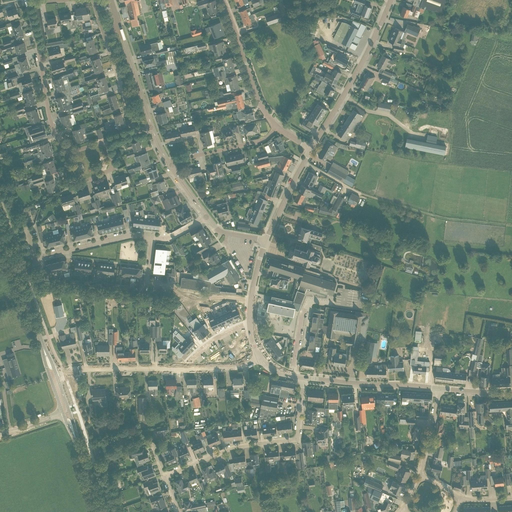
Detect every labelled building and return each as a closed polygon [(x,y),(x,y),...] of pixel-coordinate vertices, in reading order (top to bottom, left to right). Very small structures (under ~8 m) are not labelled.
[(135,9),(133,0),(124,0),(125,3),(128,3),(131,16),(130,16),(131,22),(138,21),(137,15),(135,9)] [(133,0),(135,9),(137,15),(142,14),(139,1),(140,1),(140,0),(133,0)] [(208,10),(210,10),(211,14),(217,12),(214,0),(209,2),(208,0),(202,0),(197,2),(199,9),(206,6),(208,10)] [(368,17),(372,8),(368,6),(364,5),(365,1),(364,0),(354,0),(354,2),(358,4),(358,3),(363,5),(362,8),(359,7),(357,12),(353,10),(351,14),(355,15),(359,17),(360,14),(368,17)] [(413,0),(412,5),(418,6),(422,8),(424,8),(426,9),(444,12),(445,0),(413,0)] [(403,7),(400,15),(404,16),(407,18),(408,15),(414,17),(417,10),(421,12),(422,8),(418,6),(412,5),(410,10),(403,7)] [(240,11),(242,18),(249,16),(247,12),(251,11),(250,7),(240,11)] [(77,16),(74,17),(75,20),(75,24),(79,23),(80,23),(79,21),(86,19),(90,19),(88,8),(81,10),(81,8),(76,9),(77,16)] [(8,11),(10,19),(19,17),(16,9),(8,11)] [(72,20),(70,13),(67,14),(67,15),(61,16),(61,15),(60,15),(61,20),(62,23),(66,22),(69,22),(70,29),(76,28),(74,20),(72,20)] [(249,16),(242,18),(245,25),(255,21),(253,14),(249,16)] [(279,14),(266,18),(268,24),(281,20),(279,14)] [(255,19),(257,24),(265,21),(263,15),(255,19)] [(49,27),(46,28),(46,27),(45,27),(47,34),(54,33),(53,27),(57,26),(56,22),(56,18),(47,20),(49,27)] [(349,47),(355,50),(357,45),(356,45),(357,42),(358,43),(360,38),(359,38),(366,26),(353,19),(350,25),(342,21),(333,39),(337,41),(349,47)] [(309,37),(314,39),(317,21),(312,22),(309,37)] [(12,25),(7,27),(8,28),(9,34),(22,29),(20,23),(15,24),(12,25)] [(210,26),(211,27),(215,38),(223,34),(221,27),(222,27),(220,23),(210,26)] [(92,29),(91,25),(83,27),(84,34),(88,33),(88,30),(92,29)] [(406,27),(404,31),(407,32),(417,36),(420,29),(413,25),(411,29),(406,27)] [(391,35),(388,42),(397,45),(399,46),(399,47),(403,48),(404,44),(406,40),(404,39),(401,38),(404,32),(403,31),(400,30),(395,28),(392,35),(391,35)] [(22,29),(9,34),(10,36),(15,35),(17,38),(17,39),(17,38),(20,38),(24,36),(22,29)] [(85,46),(86,48),(95,45),(93,39),(86,41),(87,45),(85,46)] [(209,45),(210,50),(215,49),(216,55),(226,53),(223,41),(209,45)] [(0,47),(0,46),(0,48),(1,53),(14,49),(16,54),(27,51),(25,46),(23,43),(16,45),(15,42),(12,44),(3,46),(0,47)] [(63,43),(57,45),(58,48),(49,50),(51,58),(55,57),(55,58),(65,55),(63,48),(67,47),(73,46),(72,42),(63,43)] [(140,47),(142,54),(148,52),(149,53),(156,51),(157,54),(170,51),(170,47),(167,48),(159,50),(157,42),(150,44),(140,47)] [(194,46),(185,48),(186,52),(192,51),(195,50),(195,51),(206,48),(206,47),(205,43),(194,46)] [(313,45),(320,61),(326,58),(319,43),(313,45)] [(95,45),(86,48),(87,50),(88,49),(90,54),(92,53),(97,51),(96,51),(95,45)] [(331,59),(329,62),(331,63),(331,64),(334,66),(336,62),(345,67),(345,66),(348,60),(342,57),(343,55),(338,53),(334,61),(331,59)] [(380,60),(381,61),(378,66),(384,69),(386,67),(390,69),(393,62),(390,60),(390,59),(382,56),(380,60)] [(18,64),(14,65),(15,68),(19,66),(28,63),(26,57),(19,59),(18,59),(18,60),(19,63),(18,64)] [(223,59),(224,65),(233,64),(231,57),(223,59)] [(92,60),(89,61),(91,66),(92,65),(92,67),(101,64),(102,64),(100,60),(99,60),(99,58),(92,60)] [(167,64),(166,60),(157,62),(155,62),(154,58),(144,61),(144,62),(143,62),(144,66),(145,66),(145,67),(151,65),(152,68),(151,68),(162,66),(167,64)] [(323,64),(333,69),(334,66),(331,64),(324,61),(323,64)] [(51,66),(54,74),(66,70),(63,62),(51,66)] [(19,66),(15,68),(16,71),(18,70),(19,74),(22,73),(26,72),(30,70),(28,63),(19,66)] [(92,67),(90,68),(91,71),(93,71),(94,73),(97,72),(103,70),(101,64),(92,67)] [(224,65),(220,66),(221,71),(226,70),(226,72),(234,70),(233,64),(224,65)] [(328,73),(338,79),(341,73),(334,69),(333,72),(328,70),(327,73),(328,73)] [(64,83),(63,80),(67,79),(67,77),(75,74),(73,70),(65,73),(60,75),(61,78),(57,79),(53,80),(55,86),(64,83)] [(382,74),(390,78),(394,80),(396,75),(383,70),(382,74)] [(149,73),(146,74),(149,88),(151,88),(152,92),(157,91),(161,90),(165,89),(164,85),(162,85),(160,86),(158,80),(156,71),(155,72),(155,71),(151,72),(150,73),(150,72),(149,73)] [(367,72),(359,86),(363,89),(367,91),(371,93),(373,89),(369,87),(375,77),(371,75),(367,72)] [(338,79),(328,73),(325,79),(322,77),(320,80),(322,81),(326,83),(327,80),(335,84),(338,79)] [(175,76),(177,87),(183,85),(181,74),(175,76)] [(389,81),(390,78),(382,74),(380,79),(379,80),(388,83),(389,81)] [(226,84),(226,85),(238,82),(236,75),(226,78),(224,78),(226,84)] [(86,79),(85,80),(86,84),(87,83),(94,82),(96,81),(97,83),(95,84),(95,87),(107,83),(105,77),(99,79),(98,76),(92,78),(86,79)] [(24,79),(18,81),(19,84),(22,83),(24,87),(25,90),(29,88),(29,86),(33,84),(31,77),(27,79),(27,78),(24,79)] [(326,83),(322,81),(320,85),(322,86),(320,91),(324,93),(325,92),(332,96),(335,91),(330,88),(332,86),(326,83)] [(64,83),(55,86),(55,89),(57,88),(58,92),(66,89),(65,87),(68,86),(68,85),(67,82),(64,83)] [(224,95),(231,94),(231,93),(230,90),(239,88),(238,82),(226,85),(227,91),(223,92),(224,95)] [(95,87),(93,88),(94,90),(96,89),(97,89),(99,93),(98,93),(98,94),(99,96),(109,93),(108,90),(109,89),(107,83),(95,87)] [(25,96),(27,99),(35,96),(33,90),(22,94),(23,96),(25,96)] [(152,96),(154,103),(161,101),(160,97),(164,96),(162,92),(152,96)] [(217,101),(218,106),(243,100),(241,94),(237,95),(236,92),(231,93),(231,94),(231,97),(235,96),(236,98),(233,99),(232,98),(217,101)] [(61,97),(56,98),(58,105),(66,102),(69,101),(73,100),(71,94),(70,95),(70,94),(66,95),(61,97)] [(107,97),(109,103),(117,101),(115,95),(107,97)] [(35,96),(27,99),(28,103),(25,103),(26,106),(37,103),(35,96)] [(218,106),(216,106),(217,110),(226,108),(226,110),(232,108),(232,106),(237,105),(238,108),(245,107),(243,100),(218,106)] [(66,102),(58,105),(60,111),(65,109),(71,107),(70,105),(71,105),(69,101),(66,102)] [(117,101),(109,103),(111,107),(102,111),(103,115),(113,111),(112,110),(119,107),(117,101)] [(378,101),(376,108),(388,111),(390,105),(378,101)] [(314,109),(313,112),(322,117),(327,109),(318,104),(314,109)] [(337,134),(341,137),(347,141),(351,136),(350,136),(365,112),(355,106),(337,134)] [(241,111),(242,116),(244,116),(245,122),(250,121),(250,120),(254,119),(253,112),(250,112),(250,109),(241,111)] [(26,112),(27,117),(29,116),(31,122),(40,120),(37,112),(35,112),(34,110),(26,112)] [(22,111),(16,113),(13,113),(15,120),(19,119),(18,116),(23,114),(22,111)] [(157,115),(159,124),(168,121),(165,112),(157,115)] [(322,117),(313,112),(305,123),(303,122),(301,125),(310,131),(312,127),(311,127),(312,125),(313,125),(314,123),(316,125),(317,125),(322,117)] [(62,119),(61,120),(63,128),(65,127),(67,127),(72,125),(76,124),(74,116),(71,117),(70,114),(66,115),(62,117),(62,119)] [(114,116),(116,122),(123,120),(121,114),(116,115),(114,116)] [(123,120),(116,122),(116,124),(118,129),(125,127),(123,120)] [(253,125),(253,122),(250,123),(250,125),(244,127),(245,134),(247,135),(254,133),(255,135),(255,133),(256,133),(257,131),(256,129),(257,128),(256,128),(256,126),(254,125),(253,125)] [(72,135),(73,137),(83,134),(86,133),(84,127),(86,127),(85,124),(76,127),(77,130),(73,131),(74,134),(72,135)] [(32,135),(44,131),(42,125),(29,129),(31,135),(32,135)] [(225,135),(223,135),(224,140),(231,139),(231,140),(236,139),(235,134),(239,133),(238,128),(237,125),(231,126),(232,130),(224,131),(225,135)] [(194,126),(187,127),(189,135),(196,134),(194,126)] [(189,135),(187,127),(180,129),(182,137),(189,135)] [(47,137),(45,131),(44,131),(32,135),(34,141),(47,137)] [(179,131),(172,133),(173,141),(181,139),(179,131)] [(205,132),(200,133),(201,134),(201,135),(202,140),(211,137),(209,131),(205,132)] [(173,141),(172,133),(164,134),(166,142),(173,141)] [(83,134),(73,137),(74,140),(75,139),(76,143),(85,140),(83,134)] [(211,137),(202,140),(203,144),(204,145),(203,145),(203,146),(212,144),(213,144),(211,137)] [(267,143),(269,146),(272,153),(275,152),(275,153),(285,149),(281,142),(279,137),(274,139),(275,140),(271,142),(270,141),(267,143)] [(444,155),(446,146),(407,138),(405,147),(444,155)] [(356,142),(355,147),(364,149),(366,143),(357,140),(356,142)] [(133,147),(134,151),(141,149),(139,141),(132,143),(127,145),(128,149),(131,148),(133,147)] [(328,141),(318,157),(325,161),(332,150),(335,152),(338,147),(328,141)] [(38,152),(42,151),(52,148),(51,146),(50,146),(49,142),(41,145),(40,142),(35,144),(22,148),(23,152),(36,147),(38,152)] [(52,148),(42,151),(44,157),(52,154),(51,151),(52,150),(52,148)] [(140,160),(142,166),(150,163),(147,153),(135,157),(136,161),(140,160)] [(257,156),(259,162),(265,160),(265,158),(268,157),(267,153),(257,156)] [(246,160),(245,158),(244,158),(243,158),(242,154),(234,156),(233,155),(228,156),(229,157),(225,158),(227,166),(244,162),(244,161),(245,161),(246,160)] [(265,160),(259,162),(257,163),(258,167),(263,166),(277,163),(278,161),(280,162),(278,166),(286,170),(290,163),(292,161),(291,160),(285,157),(283,156),(282,156),(268,157),(265,158),(265,160)] [(44,163),(40,165),(42,170),(45,169),(47,174),(51,173),(56,171),(55,171),(54,166),(53,160),(51,161),(49,161),(50,161),(44,163)] [(213,179),(214,180),(216,179),(215,174),(223,172),(221,162),(213,164),(214,167),(207,169),(209,180),(213,179)] [(349,171),(333,162),(327,173),(343,182),(349,171)] [(201,179),(202,182),(206,181),(206,178),(203,179),(200,167),(193,169),(188,170),(190,178),(196,176),(197,180),(201,179)] [(153,181),(152,178),(154,177),(158,176),(156,169),(152,171),(151,168),(146,169),(144,170),(147,178),(139,180),(140,185),(148,182),(153,181)] [(269,180),(267,185),(278,189),(283,175),(276,172),(272,181),(269,180)] [(310,172),(307,177),(304,182),(309,185),(312,186),(315,180),(317,176),(310,172),(309,172),(310,172)] [(117,179),(114,180),(116,185),(117,189),(121,187),(121,185),(127,183),(126,180),(125,175),(116,178),(117,178),(117,179)] [(45,182),(49,192),(46,193),(47,197),(52,196),(52,195),(54,194),(55,193),(54,191),(55,190),(57,189),(55,184),(53,179),(54,179),(53,179),(45,182)] [(151,182),(147,184),(149,188),(153,187),(153,188),(158,187),(159,190),(161,189),(166,188),(164,181),(157,183),(152,185),(151,182)] [(101,184),(100,184),(105,196),(108,195),(107,191),(110,190),(109,186),(108,182),(101,184)] [(231,184),(233,191),(243,189),(242,182),(231,184)] [(100,184),(93,186),(95,191),(96,194),(100,193),(101,198),(105,196),(100,184)] [(278,189),(267,185),(266,187),(269,188),(267,193),(267,194),(275,197),(278,189)] [(301,185),(298,192),(307,196),(312,198),(314,192),(315,192),(310,189),(306,187),(301,185)] [(78,192),(79,197),(80,201),(91,197),(88,190),(83,192),(83,191),(78,192)] [(298,192),(294,201),(298,203),(304,206),(307,199),(306,198),(307,196),(298,192)] [(345,200),(344,202),(350,205),(350,206),(354,208),(359,197),(352,193),(350,197),(347,196),(345,199),(345,200)] [(64,205),(62,206),(64,209),(71,207),(70,204),(75,203),(72,194),(61,198),(64,205)] [(149,198),(154,205),(160,202),(157,195),(149,198)] [(162,201),(166,210),(171,207),(180,203),(176,195),(167,199),(167,198),(162,201)] [(225,196),(227,205),(219,207),(218,206),(212,208),(213,212),(218,211),(219,216),(226,214),(226,215),(229,215),(229,214),(232,213),(229,201),(228,196),(225,196)] [(320,206),(318,212),(336,217),(337,216),(336,216),(338,212),(339,212),(344,202),(345,200),(345,199),(340,196),(332,209),(320,206)] [(259,197),(254,209),(262,213),(268,201),(259,197)] [(98,209),(98,210),(104,208),(103,204),(100,205),(99,199),(95,201),(95,202),(98,209)] [(98,209),(95,202),(92,203),(93,207),(89,208),(91,211),(98,209)] [(182,207),(176,211),(179,217),(178,218),(178,219),(179,220),(180,221),(181,221),(182,223),(182,224),(183,224),(189,220),(188,220),(192,217),(191,215),(191,214),(190,212),(189,212),(189,211),(186,213),(182,207)] [(258,224),(262,213),(254,209),(252,212),(251,212),(250,216),(248,215),(246,219),(258,224)] [(146,228),(147,218),(143,218),(144,214),(142,210),(139,211),(140,215),(140,217),(139,227),(146,228)] [(154,228),(155,219),(155,217),(152,217),(152,219),(147,218),(146,228),(153,229),(153,228),(154,228)] [(117,219),(110,221),(112,231),(120,229),(117,219)] [(161,225),(162,222),(160,222),(160,220),(155,219),(154,228),(153,228),(153,229),(159,230),(160,225),(161,225)] [(110,221),(103,223),(105,232),(112,231),(110,221)] [(321,233),(306,228),(301,226),(297,238),(302,240),(307,242),(310,242),(311,237),(320,240),(322,233),(321,233)] [(190,231),(190,232),(193,238),(196,236),(198,240),(206,235),(203,231),(201,229),(199,231),(197,228),(190,231)] [(198,240),(195,242),(197,244),(198,244),(201,242),(203,246),(211,242),(210,241),(207,235),(206,235),(198,240)] [(172,243),(170,244),(175,252),(176,255),(181,255),(179,252),(174,242),(173,243),(172,243)] [(310,242),(307,242),(305,247),(304,247),(304,246),(300,245),(299,245),(296,244),(295,247),(294,248),(294,247),(292,246),(291,247),(290,248),(288,253),(290,253),(289,254),(291,255),(289,256),(289,257),(290,258),(291,259),(291,260),(294,261),(295,261),(295,262),(298,263),(299,262),(315,267),(317,263),(316,263),(316,262),(318,263),(319,262),(320,261),(320,260),(320,258),(319,257),(318,256),(319,256),(322,246),(310,242)] [(202,255),(206,261),(208,260),(211,265),(220,260),(216,253),(211,255),(209,251),(202,255)] [(333,295),(336,283),(333,282),(332,280),(319,276),(320,273),(281,261),(280,261),(279,263),(273,259),(270,264),(269,269),(297,278),(292,301),(273,297),(271,302),(269,301),(267,310),(293,316),(295,308),(298,309),(307,287),(320,291),(333,295)] [(61,261),(63,271),(64,273),(69,272),(66,260),(61,261)] [(210,281),(207,281),(213,284),(213,282),(216,281),(217,284),(224,280),(222,277),(225,276),(230,285),(240,279),(228,260),(206,273),(198,273),(198,279),(209,280),(210,281)] [(406,263),(404,271),(411,273),(413,261),(409,260),(408,263),(406,263)] [(97,274),(102,274),(103,274),(104,264),(98,264),(98,268),(96,268),(95,272),(97,272),(97,274)] [(156,266),(154,266),(154,269),(155,269),(155,272),(156,272),(163,273),(163,275),(168,275),(169,273),(164,272),(165,267),(156,266)] [(290,281),(291,277),(279,273),(278,277),(279,277),(279,279),(276,278),(276,279),(272,278),(271,282),(270,282),(270,284),(270,285),(278,287),(278,288),(282,289),(284,281),(288,282),(288,280),(290,281)] [(180,287),(211,292),(211,291),(220,293),(236,294),(236,289),(221,288),(221,286),(215,286),(213,284),(207,281),(182,277),(180,287)] [(62,304),(54,306),(56,317),(64,316),(62,304)] [(236,308),(231,310),(236,320),(241,318),(236,308)] [(231,310),(227,312),(231,322),(236,320),(231,310)] [(329,316),(326,337),(334,338),(335,337),(340,337),(346,338),(345,344),(348,345),(353,345),(353,344),(358,345),(361,320),(362,315),(354,314),(330,311),(329,316)] [(227,312),(223,314),(227,324),(231,322),(227,312)] [(313,317),(312,322),(323,323),(324,319),(320,318),(321,313),(313,312),(312,317),(313,317)] [(223,314),(218,316),(223,326),(227,324),(223,314)] [(218,316),(214,318),(219,328),(223,326),(218,316)] [(196,317),(193,320),(204,336),(208,332),(206,329),(208,327),(205,323),(202,325),(196,317)] [(214,318),(209,320),(214,330),(219,328),(214,318)] [(193,320),(189,322),(195,330),(192,332),(195,336),(197,335),(199,339),(204,336),(193,320)] [(310,327),(310,331),(318,332),(319,328),(322,328),(323,323),(312,322),(311,327),(310,327)] [(310,336),(309,341),(320,342),(321,338),(317,337),(318,332),(310,331),(309,336),(310,336)] [(60,336),(63,349),(73,347),(73,346),(77,345),(76,340),(74,332),(70,333),(71,337),(73,337),(73,339),(66,341),(65,334),(60,336)] [(173,332),(173,337),(181,345),(179,347),(185,354),(190,349),(176,335),(173,332)] [(176,335),(190,349),(195,344),(188,337),(186,340),(178,332),(176,335)] [(444,345),(444,343),(448,343),(448,338),(436,337),(435,344),(444,345)] [(268,349),(276,343),(272,338),(264,343),(267,347),(266,347),(267,348),(268,349)] [(474,377),(476,367),(477,362),(483,339),(478,338),(474,354),(472,354),(471,360),(472,360),(470,370),(468,376),(474,377)] [(83,348),(84,351),(85,354),(93,352),(91,343),(90,343),(89,339),(85,340),(85,341),(82,341),(84,348),(83,348)] [(163,341),(159,341),(159,353),(167,353),(167,348),(169,348),(170,341),(163,340),(163,341)] [(236,354),(236,340),(228,340),(227,354),(236,354)] [(140,353),(149,353),(149,348),(151,348),(151,341),(145,341),(145,344),(141,344),(140,353)] [(320,342),(309,341),(309,346),(308,346),(307,350),(315,351),(316,347),(320,347),(320,342)] [(366,341),(362,361),(366,362),(370,363),(371,359),(372,359),(372,356),(374,343),(366,341)] [(280,349),(276,343),(268,349),(272,355),(280,349)] [(97,346),(97,354),(104,354),(104,355),(109,355),(109,345),(97,346)] [(125,361),(124,352),(123,352),(123,347),(116,347),(116,352),(116,357),(118,357),(118,361),(125,361)] [(330,347),(328,358),(334,359),(333,364),(338,365),(339,356),(339,353),(335,352),(336,348),(330,347)] [(130,352),(124,352),(125,361),(135,360),(135,352),(135,349),(130,349),(130,352)] [(284,355),(280,349),(272,355),(276,360),(284,355)] [(411,349),(410,366),(414,367),(413,373),(418,374),(426,374),(426,371),(429,371),(429,362),(429,361),(424,361),(424,363),(422,362),(421,362),(415,362),(415,356),(416,356),(418,351),(418,350),(411,349)] [(339,356),(338,365),(345,366),(346,359),(351,360),(352,351),(352,350),(347,350),(346,357),(342,356),(342,353),(339,353),(339,356)] [(20,374),(14,356),(13,356),(12,353),(7,354),(8,358),(4,359),(7,368),(5,369),(8,379),(13,378),(13,376),(20,374)] [(388,363),(389,371),(403,370),(403,362),(399,362),(399,359),(399,357),(398,355),(391,356),(391,363),(388,363)] [(300,367),(314,369),(315,362),(301,360),(300,367)] [(477,362),(476,367),(481,368),(479,385),(487,386),(488,377),(490,365),(482,364),(482,362),(477,362)] [(366,377),(386,378),(386,365),(380,364),(380,365),(373,365),(373,368),(366,368),(366,377)] [(435,380),(454,382),(455,373),(442,371),(443,367),(436,367),(435,380)] [(455,373),(454,382),(465,383),(466,374),(458,373),(459,369),(455,369),(455,373)] [(500,378),(491,378),(492,387),(498,386),(499,386),(500,386),(511,386),(510,371),(499,371),(500,378)] [(239,390),(238,378),(233,378),(233,386),(233,390),(226,390),(227,399),(232,399),(232,397),(238,397),(238,390),(239,390)] [(187,380),(187,385),(187,387),(190,387),(190,392),(191,392),(191,395),(196,395),(196,392),(195,392),(195,387),(196,387),(196,379),(187,380)] [(204,387),(204,393),(208,392),(207,387),(213,386),(213,379),(209,379),(209,380),(204,380),(204,387)] [(270,392),(277,394),(278,388),(277,388),(278,385),(281,386),(282,381),(272,379),(272,384),(271,387),(270,392)] [(149,380),(149,385),(149,388),(149,394),(153,393),(153,394),(157,394),(157,388),(157,382),(153,382),(153,380),(149,380)] [(171,388),(176,388),(176,386),(176,381),(170,381),(170,380),(166,380),(167,388),(167,393),(171,393),(171,388)] [(278,388),(277,394),(283,395),(284,391),(289,392),(289,390),(293,391),(294,383),(282,381),(281,386),(278,385),(277,388),(278,388)] [(117,388),(117,393),(118,397),(125,396),(125,399),(131,399),(130,387),(125,387),(122,388),(122,387),(117,388)] [(92,393),(92,395),(93,395),(93,400),(100,399),(100,404),(103,406),(107,406),(106,401),(106,395),(105,390),(101,391),(99,391),(98,389),(92,390),(93,393),(92,393)] [(315,391),(315,392),(309,391),(308,400),(322,401),(323,397),(323,392),(315,391)] [(421,402),(421,393),(403,392),(402,404),(406,404),(408,403),(408,401),(421,402)] [(261,403),(259,417),(276,414),(279,398),(250,393),(251,398),(251,401),(261,403)] [(333,394),(332,393),(330,393),(330,394),(329,394),(329,409),(338,409),(338,394),(333,394)] [(432,394),(421,393),(421,402),(431,403),(432,394)] [(385,406),(390,406),(390,404),(393,405),(394,395),(390,395),(389,395),(380,395),(379,395),(377,395),(377,394),(376,394),(376,404),(385,404),(385,406)] [(342,396),(343,400),(343,405),(349,404),(349,406),(355,405),(355,401),(354,396),(350,396),(350,395),(342,396)] [(192,398),(194,408),(200,406),(199,397),(192,398)] [(362,398),(362,406),(374,405),(373,397),(368,397),(362,398)] [(505,421),(506,429),(511,428),(511,401),(489,403),(490,411),(506,410),(507,421),(505,421)] [(457,413),(457,416),(459,416),(459,427),(469,427),(469,421),(464,421),(464,416),(464,413),(465,405),(464,404),(464,405),(462,405),(462,404),(458,404),(457,409),(457,413)] [(308,410),(308,416),(316,417),(320,417),(321,411),(325,412),(325,409),(312,407),(312,410),(308,410)] [(452,419),(455,419),(456,414),(456,409),(441,407),(439,417),(444,418),(445,414),(453,416),(452,419)] [(424,413),(424,408),(420,408),(420,413),(416,413),(416,417),(428,418),(428,413),(424,413)] [(485,419),(492,427),(495,424),(494,422),(488,415),(485,419)] [(316,417),(308,416),(307,421),(310,422),(310,425),(317,425),(317,422),(316,422),(316,417)] [(419,439),(422,429),(414,426),(413,426),(413,424),(415,424),(415,420),(407,419),(407,423),(410,424),(409,428),(413,429),(411,437),(419,439)] [(165,432),(168,431),(168,426),(157,428),(157,433),(160,433),(162,436),(166,434),(165,432)] [(322,434),(316,434),(317,442),(321,442),(325,442),(326,442),(326,437),(328,437),(328,428),(326,428),(321,427),(321,432),(322,432),(322,434)] [(204,439),(203,436),(199,428),(195,429),(197,434),(200,441),(204,439)] [(211,434),(212,437),(216,445),(217,444),(216,444),(221,442),(219,437),(221,436),(219,430),(216,431),(218,434),(215,436),(214,433),(211,434)] [(180,432),(184,442),(188,441),(184,431),(180,432)] [(212,437),(207,439),(210,447),(214,445),(215,445),(216,445),(212,437)] [(434,456),(439,457),(441,458),(443,447),(445,448),(446,444),(447,445),(448,441),(443,441),(441,447),(437,446),(436,450),(437,450),(436,453),(435,453),(434,456)] [(192,445),(196,453),(205,449),(202,442),(192,445)] [(306,454),(306,456),(310,455),(310,454),(312,454),(311,442),(303,443),(303,448),(304,455),(306,454)] [(186,447),(185,444),(177,447),(182,459),(190,455),(186,447)] [(413,459),(415,451),(408,450),(408,447),(404,446),(404,449),(402,448),(400,456),(389,453),(388,459),(400,462),(401,456),(406,457),(413,459)] [(164,456),(165,459),(167,459),(169,464),(176,461),(175,457),(178,456),(175,448),(167,451),(168,454),(164,456)] [(149,457),(147,452),(145,453),(144,449),(136,450),(128,452),(130,458),(134,457),(137,465),(141,463),(141,464),(146,462),(145,461),(150,460),(149,459),(150,459),(150,456),(149,457)] [(274,462),(273,450),(267,450),(268,457),(265,457),(266,470),(270,470),(270,464),(274,464),(274,462)] [(250,455),(252,464),(258,463),(258,458),(257,457),(258,457),(257,454),(250,455)] [(239,456),(241,468),(241,469),(246,469),(247,477),(251,476),(250,468),(247,468),(245,456),(239,456)] [(437,463),(438,458),(434,457),(433,462),(431,470),(440,472),(442,466),(438,465),(439,463),(437,463)] [(390,461),(387,466),(397,470),(399,465),(390,461)] [(214,467),(216,472),(217,474),(221,472),(222,474),(224,473),(225,478),(232,475),(227,464),(224,466),(223,464),(222,464),(221,462),(216,465),(217,466),(214,467)] [(142,472),(144,479),(147,478),(147,479),(148,478),(155,476),(152,467),(148,468),(147,465),(137,468),(139,474),(142,472)] [(215,475),(213,470),(213,469),(209,470),(208,466),(201,469),(203,474),(205,479),(208,478),(210,481),(212,479),(217,478),(215,475)] [(400,472),(397,478),(401,480),(405,482),(410,472),(405,470),(401,468),(399,471),(400,472)] [(188,475),(191,484),(195,482),(196,483),(199,482),(195,472),(188,475)] [(461,485),(454,483),(452,488),(460,491),(463,485),(466,485),(466,475),(460,475),(460,479),(461,479),(461,485)] [(480,490),(478,477),(476,477),(477,480),(471,481),(472,490),(478,490),(478,491),(480,490)] [(481,477),(478,477),(480,490),(481,490),(481,489),(488,489),(487,480),(481,480),(481,477)] [(494,478),(494,481),(495,486),(504,485),(503,477),(494,478)] [(190,488),(188,482),(183,484),(181,479),(175,482),(177,486),(176,487),(177,489),(178,489),(179,493),(186,490),(190,488)] [(143,483),(144,487),(145,490),(149,488),(151,494),(157,492),(156,491),(160,490),(157,482),(152,484),(151,480),(143,483)] [(370,480),(367,486),(380,491),(381,492),(383,486),(370,480)] [(390,487),(389,490),(392,492),(395,493),(396,494),(396,493),(399,494),(400,494),(401,491),(400,491),(403,486),(397,483),(393,481),(390,487)] [(380,491),(367,486),(369,498),(378,502),(380,498),(381,495),(382,492),(381,492),(380,491)] [(155,504),(157,509),(166,506),(164,500),(163,500),(162,497),(158,499),(157,495),(150,498),(152,505),(155,504)] [(381,509),(378,510),(378,511),(384,511),(389,510),(389,509),(392,503),(387,501),(388,498),(381,495),(380,498),(381,499),(382,502),(381,502),(382,504),(381,505),(380,505),(381,509)]
